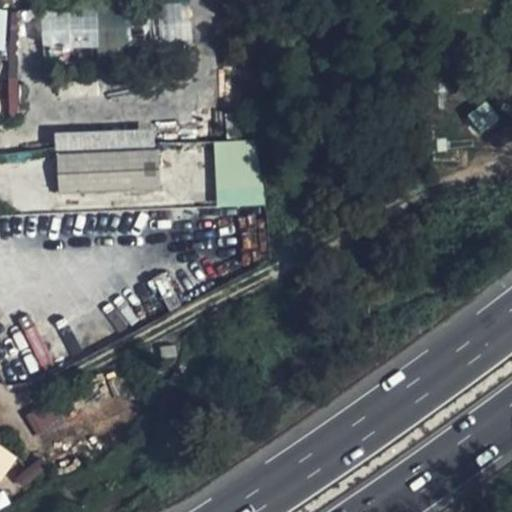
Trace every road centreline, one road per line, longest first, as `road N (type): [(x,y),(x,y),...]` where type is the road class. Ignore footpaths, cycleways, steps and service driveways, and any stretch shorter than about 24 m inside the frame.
road 1 (motorway): [(511,318),(238,511)]
road 2 (motorway): [(378,511),(511,413)]
